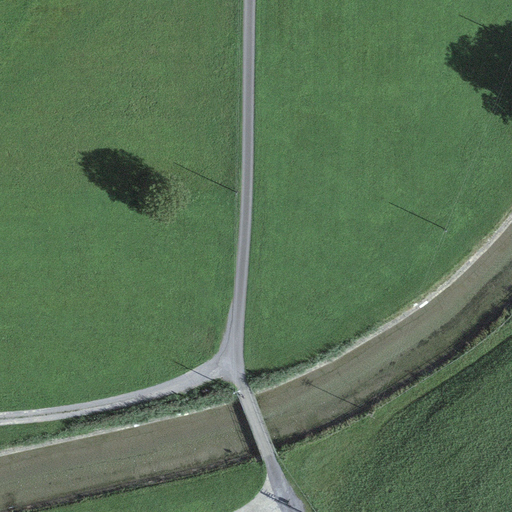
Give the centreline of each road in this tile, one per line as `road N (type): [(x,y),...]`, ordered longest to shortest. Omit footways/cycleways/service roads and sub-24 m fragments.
road 1 (residential): [(248,0),(237,364),(292,511)]
road 2 (track): [(237,364),(143,396),(0,418)]
